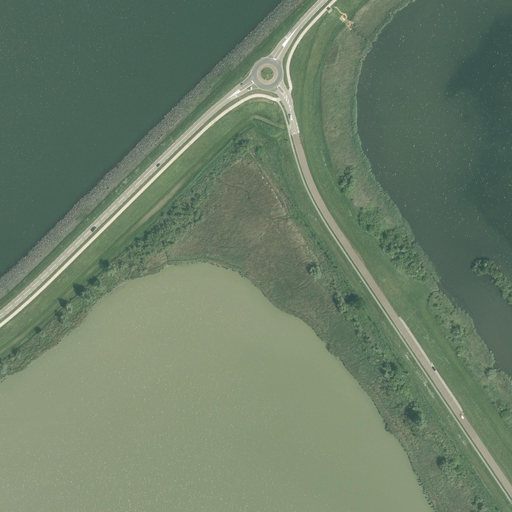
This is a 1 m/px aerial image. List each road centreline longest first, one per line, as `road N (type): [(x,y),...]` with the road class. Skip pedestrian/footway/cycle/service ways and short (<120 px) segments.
road 1 (tertiary): [(511,493),(322,208),(295,135)]
road 2 (secondary): [(0,311),(231,95)]
